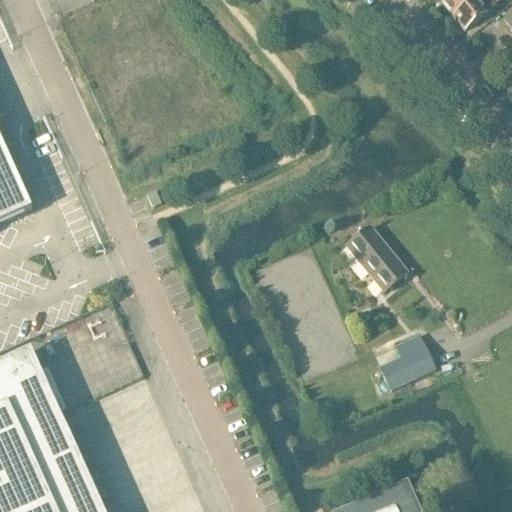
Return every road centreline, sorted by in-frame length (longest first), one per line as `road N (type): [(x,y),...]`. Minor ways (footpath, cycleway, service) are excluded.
road 1 (unclassified): [(245,511),(17,0)]
road 2 (unclassified): [(511,149),(389,0)]
